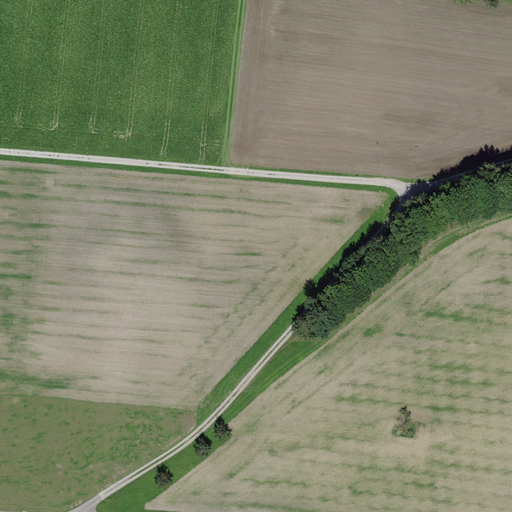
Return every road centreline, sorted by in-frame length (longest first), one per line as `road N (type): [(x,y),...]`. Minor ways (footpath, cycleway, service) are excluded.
road 1 (track): [(511,160),(415,191),(213,418),(83,511)]
road 2 (track): [(0,150),(386,181),(415,191)]
